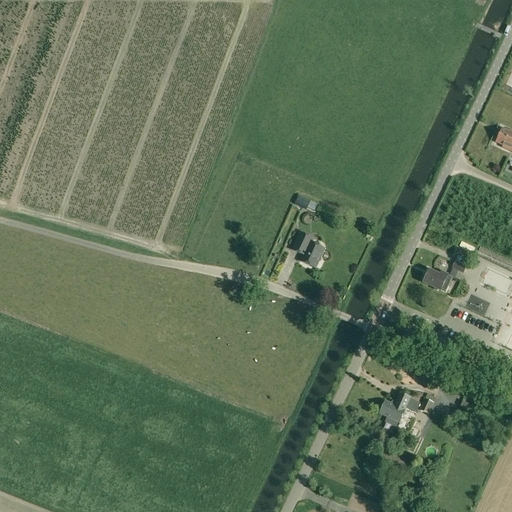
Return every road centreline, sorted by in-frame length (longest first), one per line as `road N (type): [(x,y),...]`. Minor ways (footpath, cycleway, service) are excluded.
road 1 (tertiary): [(371,329),(511,33)]
road 2 (tertiary): [(286,511),(371,329)]
road 3 (tertiary): [(511,392),(371,329)]
